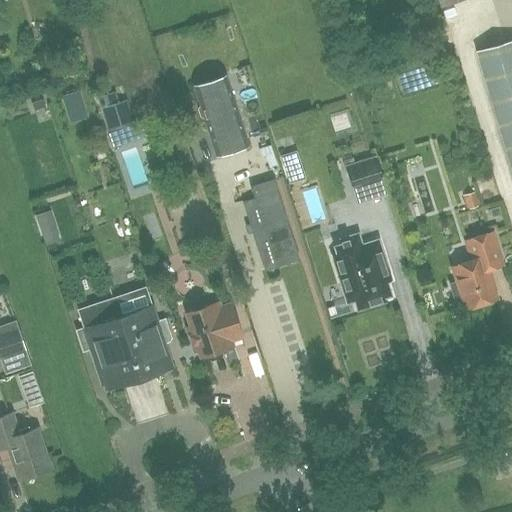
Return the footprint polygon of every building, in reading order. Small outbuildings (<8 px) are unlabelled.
[(451,8),(442,12),(446,22),(455,18),(451,8)] [(511,39),(504,42),(475,51),(511,174),(511,39)] [(225,76),(209,81),(193,86),(199,105),(197,109),(200,117),(204,118),(216,155),(232,149),(248,144),(225,76)] [(87,118),(79,90),(61,96),(70,123),(87,118)] [(115,91),(96,98),(104,125),(106,133),(126,127),(118,102),(115,91)] [(375,157),(346,167),(352,185),(381,176),(375,157)] [(250,183),(254,194),(241,198),(249,222),(263,267),(297,257),(272,176),(250,183)] [(455,306),(464,303),(465,308),(496,298),(487,269),(502,265),(492,232),(463,241),(469,261),(452,266),(457,282),(448,284),(455,306)] [(335,246),(337,253),(332,255),(347,302),(355,300),(358,309),(385,301),(383,296),(390,294),(385,280),(387,280),(383,267),(386,266),(378,240),(361,246),(358,234),(340,240),(342,244),(335,246)] [(113,298),(120,317),(119,317),(138,376),(171,366),(163,342),(169,340),(170,337),(164,319),(156,322),(145,288),(113,298)] [(113,298),(78,310),(84,328),(77,330),(83,350),(91,347),(97,367),(101,365),(107,384),(137,375),(138,376),(119,317),(120,317),(113,298)] [(219,308),(217,302),(187,312),(191,324),(189,330),(195,350),(199,349),(201,355),(205,354),(205,357),(211,358),(217,356),(221,352),(220,349),(232,345),(229,339),(241,335),(231,304),(219,308)] [(18,327),(0,333),(0,359),(26,350),(18,327)] [(18,376),(21,384),(35,379),(32,371),(18,376)] [(0,416),(0,448),(8,446),(19,479),(51,468),(37,428),(19,434),(12,412),(0,416)]
